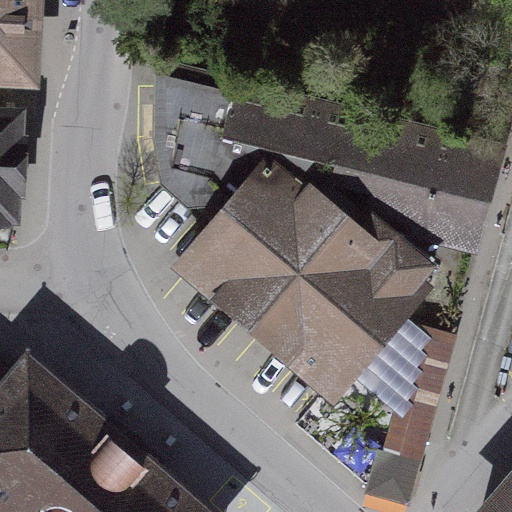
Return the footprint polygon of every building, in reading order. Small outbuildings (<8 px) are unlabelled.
[(0,0),(0,67),(18,69),(18,72),(25,72),(25,59),(21,59),(23,0),(0,0)] [(341,166),(356,107),(165,60),(160,82),(159,134),(166,179),(210,219),(231,213),(233,215),(268,175),(308,210),(330,185),(341,166)] [(356,107),(341,166),(379,176),(370,211),(477,237),(500,144),(356,107)] [(0,213),(11,214),(14,161),(16,115),(0,114),(0,213)] [(257,319),(331,381),(429,265),(330,185),(308,210),(268,175),(233,215),(192,264),(257,319)] [(449,335),(423,327),(394,430),(421,437),(449,335)] [(193,511),(29,370),(17,384),(0,369),(0,496),(18,511),(193,511)] [(382,451),(372,486),(405,495),(421,437),(394,430),(388,453),(382,451)] [(511,511),(511,484),(487,511),(511,511)]
